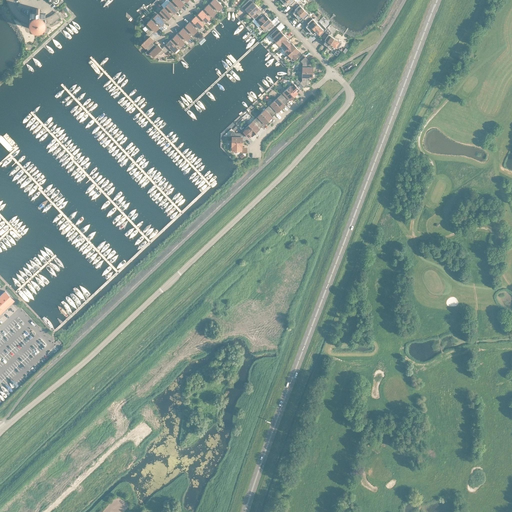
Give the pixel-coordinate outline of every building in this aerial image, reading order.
[(26,24),(29,26),(31,20),(28,19),(26,18),(24,16),(22,14),(20,12),(18,9),(17,7),(16,4),(15,1),(15,0),(9,0),(9,2),(10,6),(12,9),(13,12),(15,15),(17,18),(20,20),(23,23),(26,24)] [(176,2),(173,5),(180,12),(183,10),(187,6),(180,0),(176,0),(175,2),(176,2)] [(293,7),(295,9),(300,5),(297,2),(298,0),(297,0),(291,0),(286,5),(289,9),(292,6),(293,7)] [(214,4),(211,7),(218,14),(221,12),(221,13),(225,9),(217,1),(213,4),(214,4)] [(248,11),(251,15),(259,8),(255,4),(253,1),(245,8),(245,9),(245,10),(246,11),(247,12),(248,11)] [(169,8),(167,11),(174,18),(177,16),(181,12),(180,12),(173,5),(173,4),(169,8)] [(295,15),(299,19),(307,12),(306,11),(307,11),(304,7),(303,8),(302,7),(300,5),(295,9),(297,12),(298,12),(295,15)] [(207,10),(205,13),(212,20),(214,18),(215,19),(219,15),(218,14),(211,7),(207,10)] [(255,19),(257,21),(265,14),(259,8),(251,15),(255,19)] [(163,14),(161,17),(168,24),(170,22),(174,18),(167,11),(166,10),(162,14),(163,14)] [(31,20),(29,26),(31,27),(32,27),(32,31),(40,32),(48,32),(48,27),(49,27),(51,27),(49,21),(48,21),(48,16),(46,16),(44,16),(42,16),(42,13),(42,12),(41,11),(40,11),(39,12),(39,13),(39,16),(37,16),(32,16),(32,20),(31,20)] [(306,21),(308,23),(313,19),(310,16),(311,14),(307,12),(299,19),(302,23),(305,20),(306,21)] [(201,16),(198,19),(206,26),(208,24),(209,25),(213,21),(212,20),(205,13),(201,16)] [(260,24),(263,28),(271,20),(267,17),(265,14),(257,21),(260,24)] [(54,19),(49,21),(51,27),(54,25),(57,24),(60,22),(63,20),(59,15),(57,17),(54,19)] [(157,20),(154,23),(161,30),(164,28),(168,24),(161,17),(160,16),(156,20),(157,20)] [(195,22),(192,25),(199,32),(202,30),(202,31),(206,27),(206,26),(198,19),(194,22),(195,22)] [(308,29),(312,33),(319,25),(319,24),(317,21),(316,21),(315,21),(313,19),(308,23),(310,25),(310,26),(310,25),(311,26),(308,29)] [(271,20),(263,28),(267,31),(266,32),(266,33),(267,34),(268,34),(269,34),(277,27),(271,20)] [(148,29),(151,32),(155,36),(158,34),(162,30),(161,30),(154,23),(154,22),(150,25),(150,26),(148,29)] [(188,28),(186,31),(193,38),(195,36),(196,36),(200,33),(199,32),(192,25),(192,24),(188,28)] [(319,25),(312,33),(315,36),(318,34),(319,34),(319,35),(321,37),(326,32),(324,30),(323,29),(324,28),(320,25),(320,26),(319,25)] [(182,34),(179,37),(187,44),(189,42),(190,42),(194,39),(193,38),(186,31),(186,30),(182,34)] [(275,40),(279,44),(286,37),(283,33),(280,30),(273,38),(275,40)] [(150,52),(154,48),(152,46),(156,42),(153,38),(155,36),(151,32),(148,34),(150,36),(147,38),(147,39),(146,41),(147,42),(148,43),(144,46),(148,50),(150,52)] [(326,46),(330,49),(336,40),(336,39),(333,36),(332,37),(331,36),(331,37),(328,35),(325,40),(327,42),(328,42),(328,43),(326,46)] [(176,40),(173,43),(180,50),(183,48),(187,45),(187,44),(179,37),(179,36),(175,40),(176,40)] [(282,48),(285,50),(292,43),(290,41),(286,37),(279,44),(282,48)] [(336,40),(330,49),(335,52),(337,48),(338,49),(341,51),(344,45),(342,44),(341,43),(342,41),(337,40),(336,40)] [(169,46),(167,48),(171,53),(174,56),(176,54),(177,54),(181,51),(180,50),(173,43),(173,42),(169,46)] [(287,53),(291,57),(298,50),(295,46),(292,43),(285,50),(287,53)] [(150,52),(149,54),(149,55),(150,56),(151,56),(152,55),(156,59),(159,55),(160,56),(161,57),(163,57),(164,56),(167,54),(168,55),(171,53),(167,48),(164,51),(161,47),(157,51),(155,48),(154,48),(150,52)] [(298,50),(291,57),(294,61),(294,63),(295,63),(296,64),(297,63),(304,56),(298,50)] [(305,69),(305,75),(315,75),(316,70),(310,70),(310,62),(308,60),(303,64),(305,66),(305,69)] [(315,75),(305,75),(305,80),(305,83),(302,85),(307,90),(309,88),(309,80),(315,80),(315,75)] [(293,88),(289,91),(296,99),(300,96),(303,93),(296,85),(295,85),(294,85),(293,86),(293,87),(293,88)] [(285,95),(283,97),(290,105),(296,99),(289,91),(285,95)] [(280,100),(277,103),(284,111),(288,107),(290,105),(283,97),(280,100)] [(273,107),(270,109),(277,117),(280,114),(284,111),(277,103),(273,107)] [(268,112),(264,115),(271,123),(275,119),(277,117),(270,109),(268,112)] [(260,119),(258,121),(265,129),(267,126),(271,123),(264,115),(260,119)] [(255,124),(251,127),(258,135),(262,131),(265,129),(258,121),(255,124)] [(245,133),(249,137),(252,141),(255,138),(258,135),(251,127),(247,131),(248,131),(245,133)] [(234,139),(234,144),(245,145),(245,140),(246,140),(249,137),(245,133),(242,136),(238,135),(237,135),(236,134),(235,135),(234,135),(233,136),(233,137),(234,138),(234,139)] [(245,145),(234,144),(234,149),(233,150),(233,151),(233,152),(233,153),(234,154),(236,154),(237,154),(238,153),(245,153),(245,145)] [(12,299),(12,298),(8,294),(0,301),(0,318),(14,305),(9,301),(12,299)] [(172,321),(168,325),(175,333),(179,329),(172,321)] [(168,325),(163,329),(171,337),(175,333),(168,325)] [(156,340),(152,344),(159,352),(163,348),(156,340)] [(140,349),(135,353),(143,361),(147,357),(140,349)] [(135,353),(131,357),(138,365),(143,361),(135,353)] [(116,368),(112,372),(119,380),(123,376),(116,368)] [(112,372),(107,377),(115,385),(119,380),(112,372)] [(95,386),(90,390),(98,397),(102,393),(95,386)] [(90,390),(86,394),(94,402),(98,397),(90,390)] [(82,403),(78,407),(85,415),(90,411),(82,403)] [(67,413),(62,417),(70,425),(74,421),(67,413)] [(62,417),(58,421),(65,429),(70,425),(62,417)] [(124,419),(119,423),(126,431),(131,428),(124,419)] [(160,422),(155,425),(161,434),(166,431),(160,422)] [(108,429),(104,434),(111,442),(115,437),(108,429)] [(50,431),(46,435),(53,443),(58,439),(50,431)] [(146,433),(141,437),(147,446),(152,442),(146,433)] [(46,435),(42,439),(49,447),(53,443),(46,435)] [(98,442),(94,446),(102,454),(106,449),(98,442)] [(130,442),(126,446),(133,454),(137,450),(130,442)] [(94,446),(90,451),(98,458),(102,454),(94,446)] [(32,451),(27,455),(35,463),(39,459),(32,451)] [(119,454),(115,459),(123,466),(127,462),(119,454)] [(27,455),(23,459),(30,467),(35,463),(27,455)] [(78,458),(74,462),(83,469),(87,465),(78,458)] [(115,459),(111,463),(118,471),(123,466),(115,459)] [(74,462),(70,467),(79,474),(83,469),(74,462)] [(15,468),(11,472),(18,480),(22,476),(15,468)] [(101,471),(97,476),(105,483),(109,478),(101,471)] [(11,472),(6,476),(14,484),(18,480),(11,472)] [(59,484),(54,488),(61,497),(66,493),(59,484)] [(44,491),(39,495),(46,503),(51,499),(44,491)] [(39,495),(35,498),(41,507),(46,503),(39,495)]
